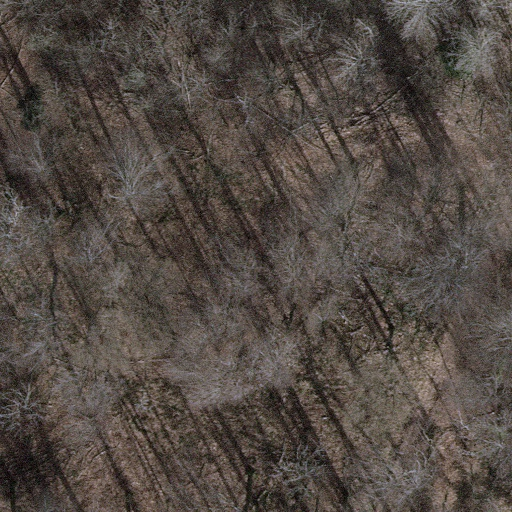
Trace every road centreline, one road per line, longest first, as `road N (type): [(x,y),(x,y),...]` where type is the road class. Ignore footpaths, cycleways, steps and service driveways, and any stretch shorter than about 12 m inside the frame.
road 1 (track): [(511,74),(412,310),(401,455)]
road 2 (track): [(511,504),(401,455)]
